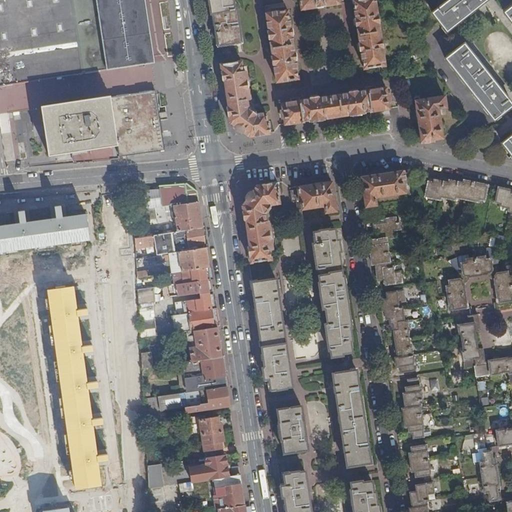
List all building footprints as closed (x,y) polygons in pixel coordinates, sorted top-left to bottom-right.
[(0,0),(0,85),(152,62),(143,0),(0,0)] [(217,30),(219,47),(243,43),(238,9),(236,10),(234,0),(210,0),(213,15),(214,15),(217,30)] [(341,5),(340,0),(301,0),(303,10),(318,8),(318,9),(326,8),(326,7),(341,5)] [(363,0),(355,1),(358,19),(356,19),(357,28),(359,27),(361,44),(360,44),(361,52),(362,52),(365,70),(386,67),(376,0),(363,0)] [(452,0),(435,13),(434,14),(442,25),(448,33),(490,0),(452,0)] [(290,11),(268,14),(270,31),(269,31),(270,41),(272,41),(274,56),(273,57),(274,67),(276,66),(278,83),(299,80),(297,62),(298,61),(297,53),(295,53),(293,37),(295,37),(294,28),(292,28),(290,11)] [(447,59),(496,121),(511,108),(511,103),(466,45),(447,59)] [(0,85),(0,116),(3,116),(33,111),(43,110),(111,100),(157,93),(152,62),(0,85)] [(228,108),(230,123),(241,130),(251,137),(272,134),(270,122),(268,122),(267,114),(258,115),(257,114),(258,113),(251,109),(250,109),(249,109),(248,101),(251,100),(247,71),(244,72),(243,62),(222,65),(224,81),(226,81),(230,108),(228,108)] [(285,119),(287,125),(312,121),(312,123),(327,121),(326,120),(351,116),(352,117),(366,115),(365,114),(391,110),(390,104),(392,103),(391,95),(389,96),(388,89),(359,93),(359,91),(350,93),(350,95),(320,99),(320,97),(311,99),(311,100),(283,105),(284,111),(283,112),(284,119),(285,119)] [(166,151),(157,93),(111,100),(118,147),(120,147),(121,158),(166,151)] [(417,102),(421,144),(435,142),(435,141),(445,139),(440,109),(447,108),(446,97),(417,102)] [(118,147),(111,100),(43,110),(46,126),(51,157),(64,155),(118,147)] [(46,126),(43,110),(33,111),(36,128),(46,126)] [(511,137),(503,145),(511,155),(511,137)] [(408,184),(406,170),(360,176),(365,209),(377,207),(376,199),(406,194),(406,191),(411,190),(410,183),(408,184)] [(465,185),(459,184),(450,182),(450,185),(444,184),(435,182),(435,184),(430,183),(427,199),(442,201),(442,199),(456,202),(457,199),(480,204),(480,201),(486,202),(488,187),(465,182),(465,185)] [(250,196),(242,206),(244,221),(245,221),(249,246),(247,247),(250,264),(272,262),(271,251),(275,250),(271,220),(266,221),(265,215),(267,215),(272,208),(271,207),(280,205),(279,197),(280,197),(278,183),(257,186),(250,196)] [(327,214),(337,213),(333,183),(299,188),(299,191),(292,192),(293,203),(297,203),(299,211),(326,207),(327,214)] [(199,193),(189,185),(161,188),(164,209),(200,204),(199,193)] [(511,191),(500,189),(496,204),(502,205),(502,208),(510,209),(510,213),(511,213),(511,191)] [(200,204),(164,209),(147,212),(135,214),(136,223),(156,221),(158,237),(180,234),(204,230),(200,204)] [(0,252),(90,240),(87,218),(64,221),(63,215),(60,215),(57,215),(58,222),(28,226),(27,220),(24,220),(21,221),(22,227),(0,229),(0,252)] [(374,247),(371,248),(373,267),(377,266),(379,281),(386,280),(387,287),(404,284),(402,274),(395,275),(394,268),(392,269),(388,241),(396,240),(395,233),(402,232),(401,224),(398,224),(397,219),(387,221),(388,224),(385,224),(375,226),(377,241),(373,242),(374,247)] [(207,250),(204,230),(180,234),(158,237),(137,240),(137,249),(157,247),(158,257),(171,255),(207,250)] [(337,242),(336,231),(330,232),(329,231),(321,232),(321,233),(315,234),(317,245),(314,245),(318,272),(319,272),(321,284),(320,284),(324,311),(327,310),(329,326),(326,326),(330,352),(331,352),(333,359),(343,357),(344,363),(354,361),(351,342),(353,342),(351,329),(353,329),(351,319),(350,320),(348,309),(350,309),(348,299),(347,299),(345,288),(346,288),(345,278),(343,278),(339,253),(341,253),(340,241),(337,242)] [(210,269),(207,250),(171,255),(174,275),(184,274),(210,269)] [(451,313),(468,310),(467,305),(468,304),(465,286),(464,287),(463,281),(465,279),(470,278),(470,279),(489,276),(489,275),(494,274),(496,276),(497,281),(495,281),(498,299),(500,299),(500,305),(511,303),(511,277),(510,278),(509,273),(500,275),(500,271),(498,269),(494,270),(492,260),(487,261),(486,258),(468,262),(468,264),(462,266),(464,274),(461,275),(459,277),(459,281),(450,282),(451,288),(448,288),(451,313)] [(214,293),(210,269),(184,274),(185,283),(180,284),(180,285),(180,289),(186,288),(187,297),(202,295),(203,301),(177,305),(179,316),(187,315),(187,316),(169,318),(169,320),(175,319),(177,335),(189,334),(219,329),(215,300),(211,300),(210,294),(214,293)] [(293,388),(276,281),(253,284),(265,369),(263,369),(265,381),(270,380),(272,391),(278,390),(278,391),(287,390),(287,389),(293,388)] [(180,289),(180,285),(174,286),(176,298),(181,297),(182,298),(187,297),(186,288),(180,289)] [(77,312),(74,290),(67,291),(67,289),(58,290),(58,292),(52,293),(79,490),(101,487),(98,463),(103,463),(103,457),(97,457),(93,427),(98,426),(98,421),(92,421),(88,391),(93,390),(93,384),(87,385),(83,354),(88,354),(87,348),(82,349),(78,318),(83,317),(82,312),(77,312)] [(143,322),(157,320),(155,306),(156,306),(155,289),(141,292),(143,322)] [(398,355),(395,355),(397,369),(401,369),(402,374),(416,372),(413,349),(412,349),(409,332),(410,331),(409,322),(405,323),(403,309),(400,309),(399,304),(406,303),(405,292),(387,295),(388,301),(381,302),(383,314),(385,313),(387,322),(390,321),(391,331),(394,331),(394,334),(397,351),(398,355)] [(482,332),(479,316),(469,318),(470,325),(459,327),(460,336),(463,336),(465,353),(463,353),(465,362),(476,360),(477,368),(490,366),(492,377),(502,376),(502,375),(510,374),(511,385),(511,384),(511,359),(509,360),(508,359),(487,363),(485,350),(479,351),(477,333),(482,332)] [(143,341),(159,338),(157,320),(143,322),(144,332),(143,332),(143,341)] [(224,358),(219,329),(189,334),(190,344),(190,348),(193,363),(224,358)] [(144,371),(156,369),(154,354),(143,356),(144,371)] [(228,388),(224,358),(193,363),(184,365),(189,394),(228,388)] [(358,371),(334,375),(348,468),(372,464),(358,371)] [(415,440),(425,438),(425,432),(421,403),(424,403),(421,387),(420,380),(409,382),(410,388),(407,389),(408,395),(405,396),(407,410),(404,410),(407,429),(410,428),(410,434),(414,433),(415,440)] [(231,408),(228,388),(189,394),(160,399),(162,412),(187,409),(188,414),(211,410),(211,411),(231,408)] [(162,412),(160,399),(146,401),(147,426),(163,423),(162,412)] [(302,408),(278,411),(280,424),(279,425),(282,443),(283,443),(285,455),(308,451),(302,408)] [(206,421),(205,417),(191,419),(193,439),(204,437),(224,434),(222,425),(221,426),(220,419),(206,421)] [(508,430),(498,432),(500,448),(511,445),(511,430),(508,431),(508,430)] [(225,444),(224,434),(204,437),(208,460),(224,457),(223,444),(225,444)] [(417,478),(432,476),(428,447),(412,449),(413,454),(410,455),(413,473),(416,473),(417,478)] [(500,501),(499,493),(498,487),(501,487),(498,466),(495,466),(494,461),(493,453),(484,454),(485,462),(481,463),(486,495),(490,494),(491,503),(500,501)] [(227,457),(224,457),(208,460),(206,460),(208,468),(191,470),(193,485),(219,481),(231,479),(227,457)] [(163,467),(150,469),(151,491),(165,489),(163,467)] [(311,511),(306,473),(299,473),(299,472),(290,474),(291,475),(285,476),(286,487),(282,488),(284,499),(285,499),(287,511),(311,511)] [(246,507),(242,477),(231,479),(219,481),(221,498),(217,498),(217,502),(216,503),(217,509),(219,511),(220,511),(246,507)] [(374,494),(372,482),(363,484),(363,483),(352,484),(353,491),(351,491),(354,511),(380,511),(379,506),(378,506),(376,494),(374,494)] [(414,509),(410,510),(410,511),(429,511),(428,503),(430,502),(429,496),(436,495),(434,484),(417,487),(418,493),(411,494),(414,509)]
